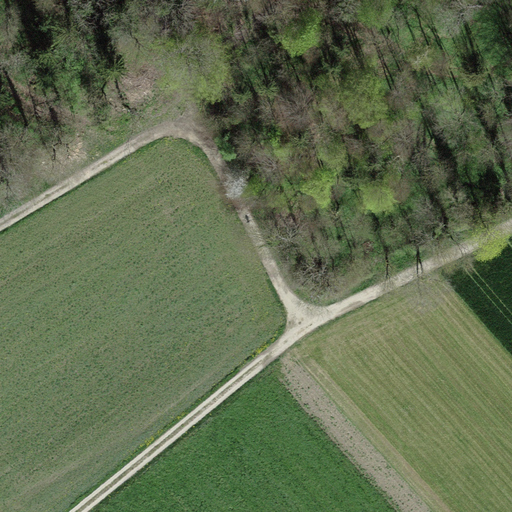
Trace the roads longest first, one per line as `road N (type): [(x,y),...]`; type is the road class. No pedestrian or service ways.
road 1 (track): [(80,511),(305,328)]
road 2 (track): [(305,328),(207,141),(175,129)]
road 3 (track): [(305,328),(511,230)]
road 4 (track): [(175,129),(0,226)]
road 5 (track): [(131,0),(175,129)]
